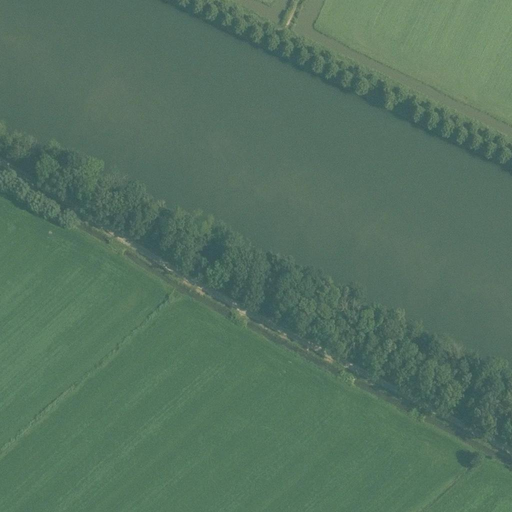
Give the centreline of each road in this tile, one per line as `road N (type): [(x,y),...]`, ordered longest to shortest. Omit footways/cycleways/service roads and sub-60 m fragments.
road 1 (track): [(511,454),(174,274),(0,164)]
road 2 (track): [(282,32),(511,144)]
